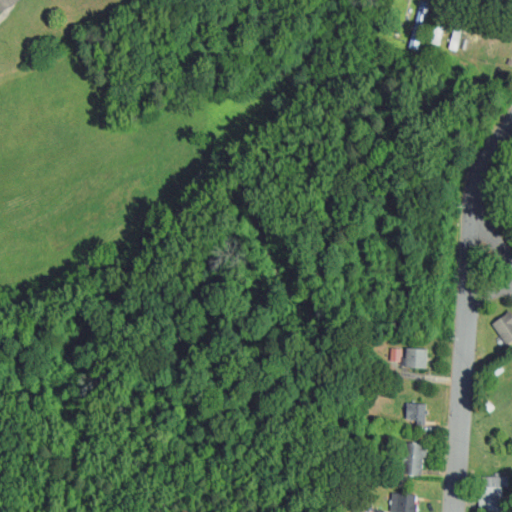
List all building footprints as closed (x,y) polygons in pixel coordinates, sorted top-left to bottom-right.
[(421,1),(430,3),(417,49),(409,47),(421,1)] [(439,7),(447,9),(437,44),(430,42),(439,7)] [(458,14),(465,15),(456,50),(449,48),(458,14)] [(509,310),(511,314),(511,341),(505,346),(490,323),(509,310)] [(406,349),(428,350),(427,369),(405,368),(406,349)] [(407,403),(426,404),(425,421),(406,420),(407,403)] [(427,445),(426,457),(423,457),(422,477),(404,475),(406,443),(427,445)] [(479,477),(509,476),(509,487),(502,487),(502,510),(480,511),(479,477)] [(391,511),(393,492),(415,495),(414,504),(417,504),(416,511),(391,511)]
